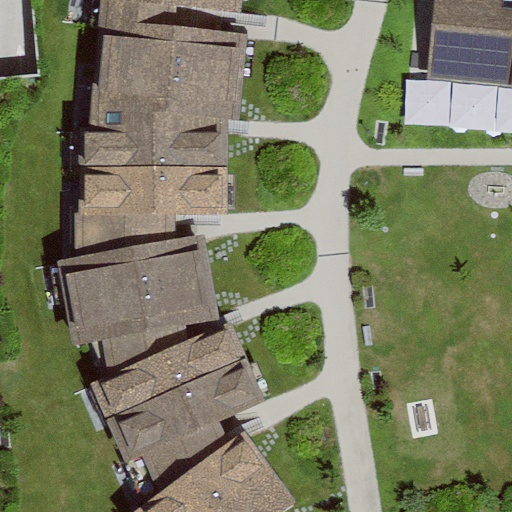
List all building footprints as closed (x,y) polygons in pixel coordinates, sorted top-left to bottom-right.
[(241,16),(242,0),(89,0),(89,3),(104,4),(223,15),(241,16)] [(511,75),(511,0),(444,0),(437,67),(511,75)] [(222,38),(223,15),(104,4),(103,29),(222,38)] [(103,29),(96,114),(228,124),(240,125),(246,40),(222,38),(103,29)] [(228,124),(96,114),(96,136),(227,140),(228,124)] [(85,136),(83,217),(175,220),(224,221),(227,140),(96,136),(85,136)] [(77,269),(176,250),(175,220),(83,217),(77,269)] [(61,273),(77,350),(101,346),(188,329),(219,322),(203,245),(176,250),(77,269),(61,273)] [(94,390),(131,471),(144,465),(221,430),(268,410),(231,329),(191,347),(109,383),(94,390)] [(101,346),(109,383),(191,347),(188,329),(101,346)] [(230,452),(221,430),(144,465),(161,504),(230,452)] [(161,504),(149,511),(289,511),(297,506),(247,440),(230,452),(163,502),(161,504)]
